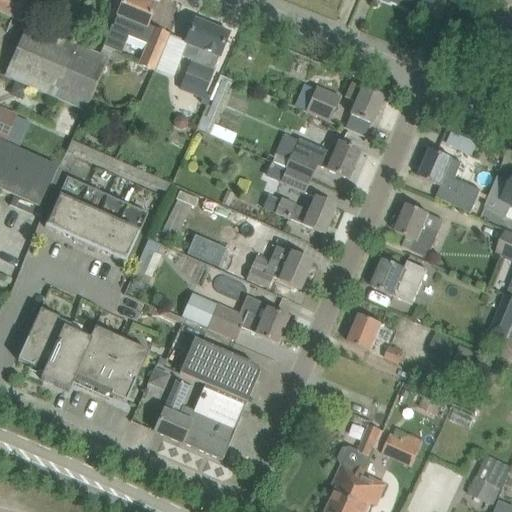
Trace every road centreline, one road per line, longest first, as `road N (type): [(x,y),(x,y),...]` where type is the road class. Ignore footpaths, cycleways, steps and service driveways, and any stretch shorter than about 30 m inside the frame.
road 1 (residential): [(239,511),(425,80)]
road 2 (residential): [(238,511),(0,398)]
road 3 (residential): [(425,80),(227,0)]
road 4 (residential): [(0,342),(34,268),(140,317)]
road 5 (primary): [(149,511),(0,449)]
